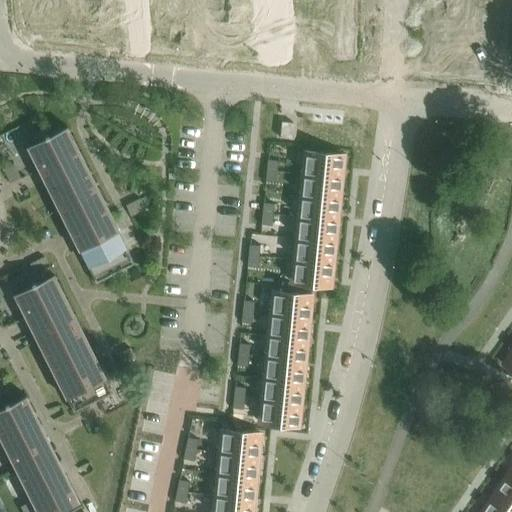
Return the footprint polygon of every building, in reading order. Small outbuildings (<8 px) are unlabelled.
[(61,0),(24,0),(28,34),(64,30),(61,0)] [(118,0),(120,41),(155,40),(153,0),(118,0)] [(205,0),(207,51),(244,49),(242,0),(205,0)] [(360,65),(362,0),(325,0),(323,63),(360,65)] [(281,122),(280,138),(292,139),(293,124),(281,122)] [(134,264),(65,127),(27,146),(96,284),(134,264)] [(305,152),(303,175),(341,178),(343,156),(305,152)] [(268,160),(267,171),(277,172),(278,161),(268,160)] [(21,179),(14,165),(3,170),(10,184),(21,179)] [(267,171),(266,182),(276,183),(277,172),(267,171)] [(303,175),(301,196),(339,200),(341,178),(303,175)] [(301,196),(299,218),(337,221),(339,200),(301,196)] [(146,210),(141,199),(126,206),(131,217),(146,210)] [(264,203),(263,214),(273,215),(274,204),(264,203)] [(263,214),(262,225),(272,226),(273,215),(263,214)] [(299,218),(296,239),(334,243),(337,221),(299,218)] [(296,239),(294,261),(332,265),(334,243),(296,239)] [(250,245),(249,256),(259,257),(260,246),(250,245)] [(249,256),(248,267),(258,268),(259,257),(249,256)] [(50,268),(44,258),(30,265),(35,275),(50,268)] [(294,261),(292,283),(330,287),(332,265),(294,261)] [(112,394),(54,274),(14,294),(73,413),(112,394)] [(273,292),(271,315),(309,318),(311,296),(273,292)] [(244,301),(243,312),(253,313),(254,302),(244,301)] [(243,312),(242,323),(252,324),(253,313),(243,312)] [(271,315),(268,336),(306,340),(309,318),(271,315)] [(268,336),(266,358),(304,361),(306,340),(268,336)] [(240,344),(239,355),(248,356),(250,345),(240,344)] [(136,359),(130,349),(116,356),(121,367),(136,359)] [(239,355),(237,366),(247,367),(248,356),(239,355)] [(266,358),(264,379),(302,383),(304,361),(266,358)] [(264,379),(262,401),(300,404),(302,383),(264,379)] [(235,387),(234,398),(244,399),(245,388),(235,387)] [(65,511),(79,505),(46,439),(24,396),(0,408),(0,437),(37,511),(65,511)] [(234,398),(233,409),(243,410),(244,399),(234,398)] [(262,401),(260,423),(298,427),(300,404),(262,401)] [(222,430),(219,453),(257,457),(260,434),(222,430)] [(0,458),(8,454),(0,437),(0,458)] [(188,438),(186,448),(196,450),(198,440),(188,438)] [(186,448),(184,459),(193,461),(196,450),(186,448)] [(219,453),(217,474),(255,478),(257,457),(219,453)] [(217,474),(215,496),(253,499),(255,478),(217,474)] [(511,511),(511,481),(507,478),(493,500),(510,511),(511,511)] [(180,480),(177,491),(187,493),(189,482),(180,480)] [(177,491),(175,502),(185,504),(187,493),(177,491)] [(215,496),(213,511),(251,511),(253,499),(215,496)] [(510,511),(493,500),(484,511),(510,511)]
